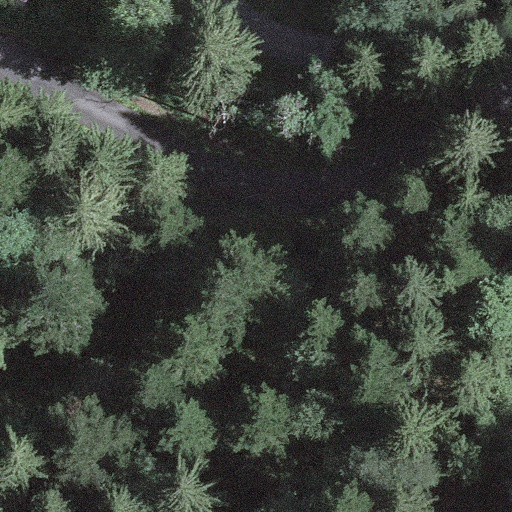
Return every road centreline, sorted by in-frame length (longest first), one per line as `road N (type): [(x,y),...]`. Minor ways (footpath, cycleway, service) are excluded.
road 1 (unclassified): [(0,64),(209,172),(290,191),(331,188),(511,99)]
road 2 (track): [(204,0),(261,38),(317,53),(443,40),(511,14)]
